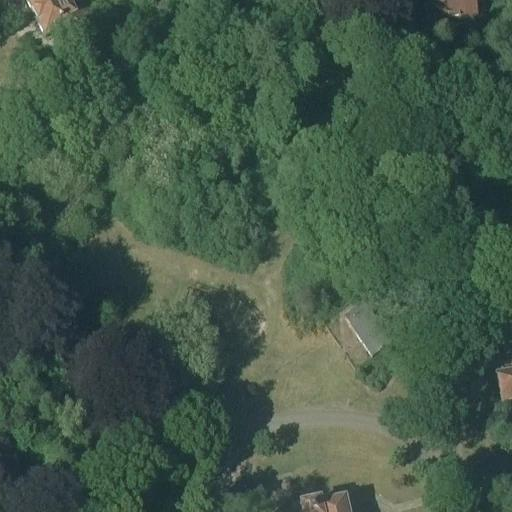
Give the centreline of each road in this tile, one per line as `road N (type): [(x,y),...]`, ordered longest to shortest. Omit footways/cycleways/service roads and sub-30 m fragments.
road 1 (residential): [(444,390),(371,0)]
road 2 (residential): [(212,416),(0,279)]
road 3 (residential): [(253,424),(344,422),(395,433)]
